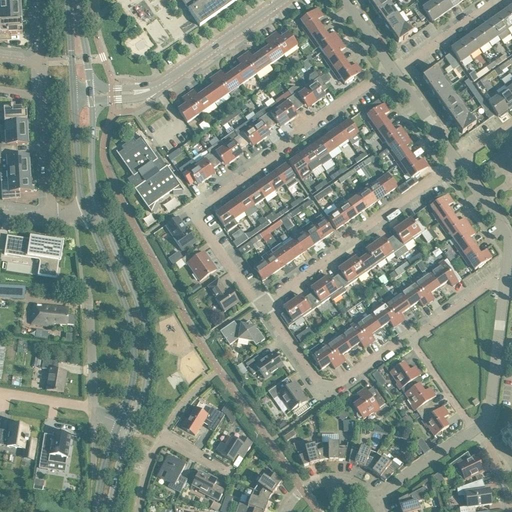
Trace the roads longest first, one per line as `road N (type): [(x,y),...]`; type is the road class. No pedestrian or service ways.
road 1 (residential): [(264,305),(193,213),(276,154),(291,134),(392,69)]
road 2 (residential): [(264,305),(458,160)]
road 3 (tertiary): [(131,429),(147,365),(142,314),(99,207)]
road 4 (tertiary): [(86,211),(133,342),(119,423)]
road 5 (residential): [(409,337),(325,392),(264,305)]
road 6 (residential): [(161,84),(281,0)]
road 7 (unclassified): [(93,410),(87,282)]
road 8 (residential): [(392,69),(495,0)]
road 9 (residential): [(374,500),(473,429)]
